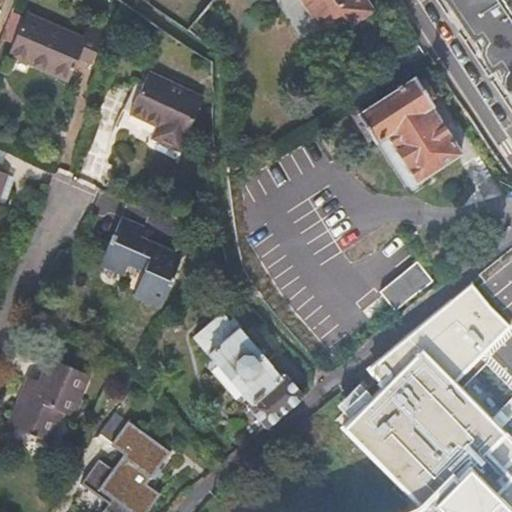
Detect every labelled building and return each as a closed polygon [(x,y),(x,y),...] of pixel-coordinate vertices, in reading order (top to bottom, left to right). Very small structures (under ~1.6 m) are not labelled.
[(302,0),(326,37),(369,10),(363,0),(302,0)] [(451,0),(457,8),(453,10),(473,38),(478,35),(486,46),(481,48),(491,65),(498,62),(504,74),(500,77),(511,94),(511,93),(511,0),(510,0),(505,5),(502,0),(499,1),(498,0),(451,0)] [(83,40),(25,16),(8,54),(69,79),(83,40)] [(128,112),(157,125),(151,138),(177,148),(199,97),(143,74),(128,112)] [(429,105),(432,103),(429,99),(439,91),(428,75),(417,80),(414,77),(359,114),(374,138),(384,134),(415,182),(460,152),(429,105)] [(178,257),(136,240),(142,226),(119,216),(111,236),(109,235),(98,261),(123,272),(127,262),(147,269),(135,295),(160,306),(173,277),(171,277),(178,257)] [(210,235),(186,224),(175,248),(200,260),(210,235)] [(411,265),(374,296),(390,315),(427,284),(411,265)] [(474,292),(469,286),(373,364),(365,370),(381,389),(342,427),(425,510),(423,511),(511,511),(511,473),(493,455),(509,440),(451,384),(463,371),(469,374),(479,363),(475,360),(507,328),(490,309),(474,292)] [(264,426),(302,394),(284,374),(281,377),(233,320),(230,323),(222,313),(196,337),(249,402),(247,405),(264,426)] [(47,357),(37,382),(26,377),(6,423),(45,440),(58,410),(68,414),(76,396),(72,395),(82,372),(47,357)] [(141,511),(186,461),(124,407),(107,427),(116,435),(81,475),(114,503),(106,511),(141,511)]
